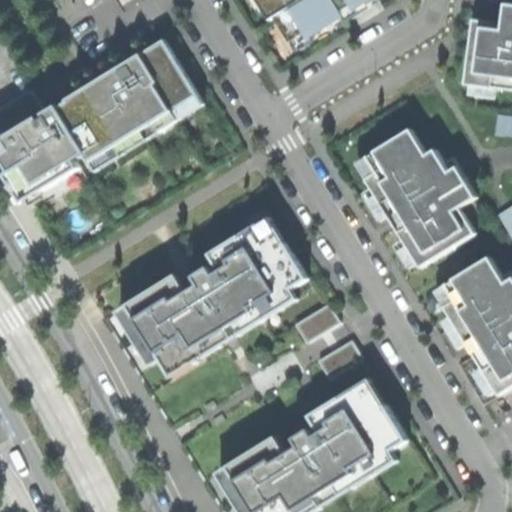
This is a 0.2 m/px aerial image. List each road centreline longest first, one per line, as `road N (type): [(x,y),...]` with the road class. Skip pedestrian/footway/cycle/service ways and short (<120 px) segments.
road 1 (residential): [(267,120),(485,472),(490,511)]
road 2 (residential): [(156,511),(95,390),(0,232)]
road 3 (residential): [(435,0),(423,20),(267,120)]
road 4 (residential): [(194,0),(267,120)]
road 5 (residential): [(0,393),(62,511)]
